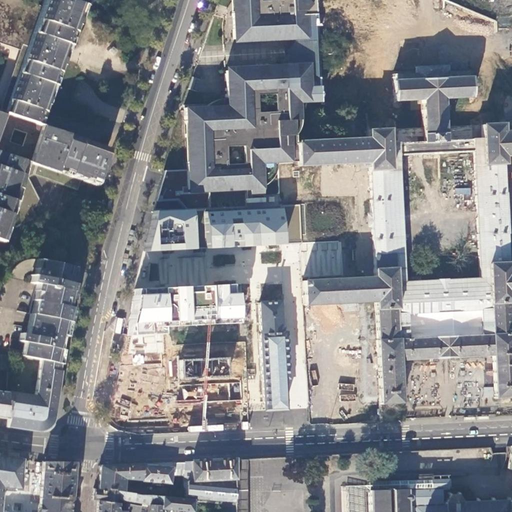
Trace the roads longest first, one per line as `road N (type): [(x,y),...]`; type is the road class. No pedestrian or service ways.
road 1 (primary): [(189,0),(111,273),(86,447)]
road 2 (primary): [(86,447),(300,437)]
road 3 (primary): [(300,437),(511,427)]
road 4 (residential): [(300,437),(287,248)]
